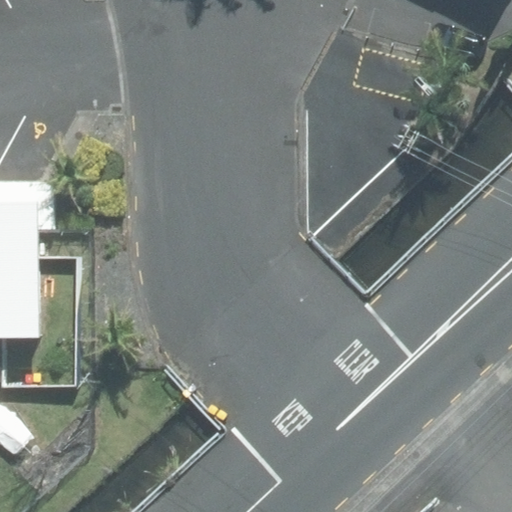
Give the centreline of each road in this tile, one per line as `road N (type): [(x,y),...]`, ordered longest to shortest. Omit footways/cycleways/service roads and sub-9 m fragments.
road 1 (secondary): [(511,290),(277,511)]
road 2 (unknown): [(511,8),(459,30),(292,34)]
